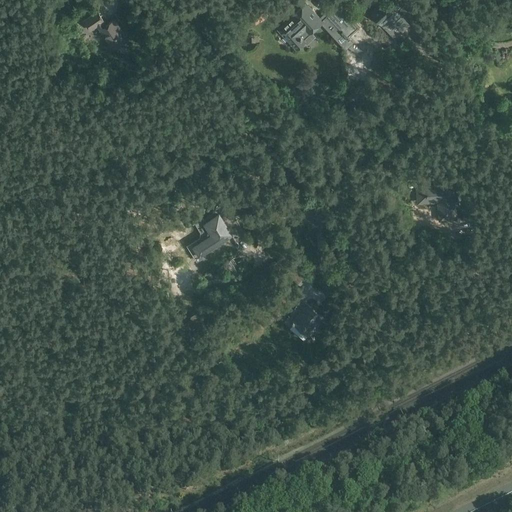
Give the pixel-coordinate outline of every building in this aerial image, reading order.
[(385,29),(401,16),(387,0),(385,0),(371,13),(385,29)] [(262,1),(246,10),(249,15),(255,25),(270,16),(265,7),(262,1)] [(306,4),(279,29),(296,48),(303,42),(303,41),(302,36),(308,31),(309,31),(310,31),(320,21),(346,50),(347,50),(345,48),(353,41),(348,36),(357,27),(359,29),(359,28),(338,5),(326,15),(324,13),(319,18),(306,4)] [(128,40),(115,19),(106,25),(103,22),(105,21),(98,11),(85,20),(91,30),(98,25),(114,49),(128,40)] [(456,217),(453,183),(417,186),(419,202),(439,200),(440,219),(456,217)] [(232,234),(219,214),(205,223),(212,234),(194,246),(200,255),(232,234)] [(306,262),(299,271),(306,277),(313,268),(306,262)] [(310,334),(324,317),(302,299),(296,307),(301,311),(293,322),(294,323),(295,322),(310,334)] [(328,378),(316,374),(312,386),(317,387),(316,390),(324,393),(325,390),(327,390),(329,384),(326,383),(328,378)]
